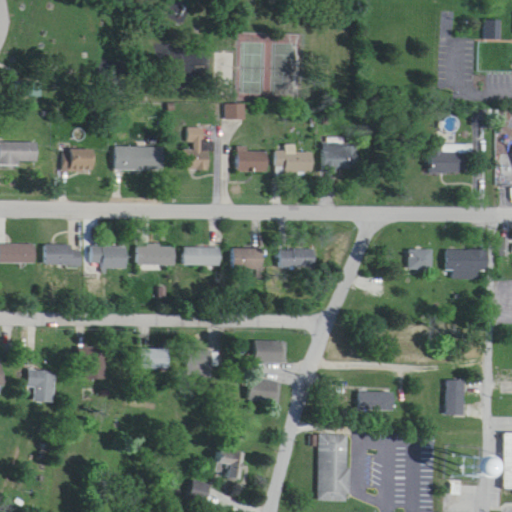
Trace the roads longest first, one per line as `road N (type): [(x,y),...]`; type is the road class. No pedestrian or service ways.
road 1 (residential): [(511,204),(0,195)]
road 2 (residential): [(332,312),(0,302)]
road 3 (residential): [(273,511),(372,204)]
